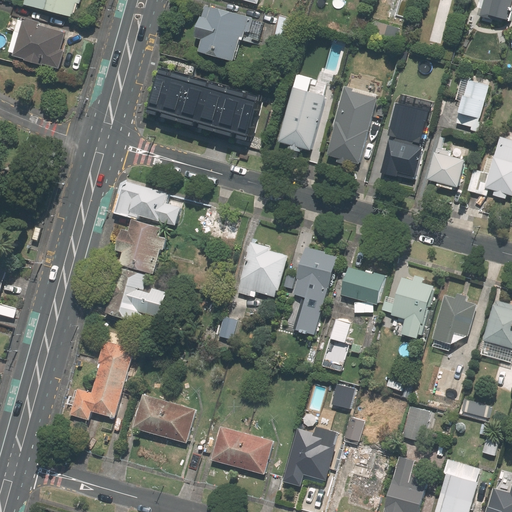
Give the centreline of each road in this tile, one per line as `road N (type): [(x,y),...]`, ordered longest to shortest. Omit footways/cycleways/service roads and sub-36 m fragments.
road 1 (residential): [(511,255),(161,157)]
road 2 (primary): [(102,142),(14,456)]
road 3 (primary): [(142,0),(102,142)]
road 4 (residential): [(189,511),(66,477)]
